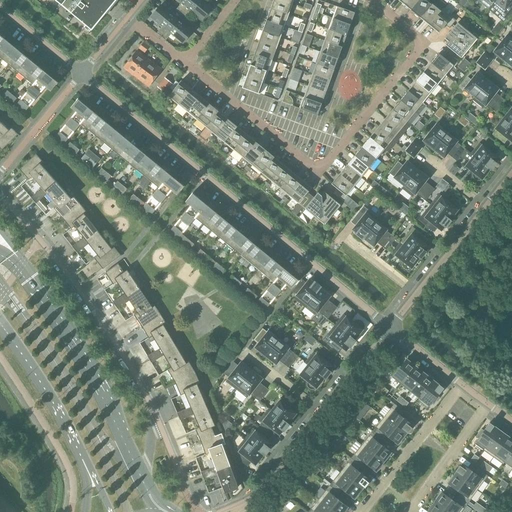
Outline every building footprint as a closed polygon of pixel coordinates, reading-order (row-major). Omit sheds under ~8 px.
[(50,0),(49,1),(50,1),(51,0),(54,0),(59,3),(56,7),(58,8),(61,5),(65,0),(50,0)] [(74,0),(70,5),(74,9),(71,13),(91,30),(116,0),(74,0)] [(180,13),(191,0),(178,0),(181,3),(176,10),(180,13)] [(209,5),(202,0),(191,0),(180,13),(185,17),(190,10),(199,17),(202,13),(205,15),(211,8),(208,6),(209,5)] [(282,0),(273,0),(270,8),(288,15),(292,3),(282,0)] [(418,0),(402,0),(401,2),(410,10),(418,0)] [(431,3),(427,0),(418,0),(410,10),(420,17),(431,3)] [(496,0),(476,0),(489,10),(492,6),(495,2),(496,0)] [(511,0),(496,0),(495,2),(492,6),(489,10),(503,22),(504,20),(507,23),(511,16),(511,0)] [(150,17),(162,27),(156,33),(161,37),(176,18),(180,13),(176,10),(165,1),(162,5),(160,4),(150,17)] [(441,11),(431,3),(420,17),(429,25),(441,11)] [(337,6),(333,18),(350,24),(354,13),(337,6)] [(270,8),(266,20),(283,26),(288,15),(270,8)] [(450,18),(441,11),(429,25),(439,33),(445,25),(450,19),(450,18)] [(324,28),(329,29),(346,36),(350,24),(333,18),(328,17),(324,28)] [(451,17),(450,18),(450,19),(445,25),(449,28),(455,21),(451,17)] [(189,29),(176,18),(161,37),(165,41),(171,34),(179,40),(189,29)] [(266,20),(262,31),(279,37),(283,26),(266,20)] [(448,41),(476,38),(477,38),(477,37),(476,38),(457,23),(445,38),(448,41)] [(329,29),(325,41),(342,47),(346,36),(329,29)] [(262,31),(258,42),(275,48),(279,37),(262,31)] [(504,60),(511,50),(511,35),(509,33),(494,52),(498,55),(496,56),(503,62),(505,60),(504,60)] [(477,39),(476,38),(448,41),(445,45),(461,57),(476,39),(477,39)] [(0,44),(0,57),(1,59),(12,46),(4,39),(0,44)] [(321,52),(338,58),(342,47),(325,41),(321,52)] [(149,47),(144,43),(143,42),(139,48),(145,53),(149,47)] [(258,42),(254,53),(271,60),(275,48),(258,42)] [(12,46),(1,59),(9,65),(20,52),(12,46)] [(317,63),(334,69),(338,58),(321,52),(316,50),(311,62),(317,63)] [(148,87),(161,69),(137,51),(123,68),(148,87)] [(9,65),(17,72),(28,59),(20,52),(9,65)] [(254,53),(250,65),(267,71),(271,60),(254,53)] [(431,63),(445,74),(452,65),(444,58),(439,53),(431,63)] [(453,66),(458,61),(448,53),(444,58),(452,65),(453,66)] [(484,53),(480,58),(489,65),(493,60),(484,53)] [(485,70),(489,65),(480,58),(476,63),(485,70)] [(28,59),(17,72),(25,78),(36,65),(28,59)] [(464,72),(470,64),(464,59),(457,67),(464,72)] [(312,75),(330,81),(334,69),(317,63),(316,65),(311,63),(308,73),(312,75)] [(431,63),(423,72),(437,84),(445,74),(431,63)] [(37,79),(44,72),(36,65),(25,78),(33,84),(33,85),(37,79)] [(250,65),(246,76),(263,82),(267,71),(250,65)] [(52,78),(44,72),(37,79),(46,86),(51,91),(58,82),(52,78)] [(423,72),(415,81),(429,93),(437,84),(423,72)] [(488,81),(489,80),(482,74),(481,76),(477,73),(472,80),(468,77),(461,86),(465,89),(475,97),(488,81)] [(308,86),(325,92),(330,81),(312,75),(308,86)] [(263,82),(246,76),(242,88),(259,94),(263,82)] [(33,85),(33,84),(16,105),(20,109),(25,103),(29,107),(46,86),(37,79),(33,85)] [(159,88),(165,93),(172,84),(166,79),(159,88)] [(168,96),(178,104),(191,88),(181,81),(179,83),(175,81),(169,88),(173,91),(168,96)] [(415,81),(408,91),(422,102),(429,93),(415,81)] [(498,89),(488,81),(475,97),(473,100),(483,108),(486,105),(491,108),(500,96),(495,93),(498,89)] [(304,97),(321,103),(325,92),(308,86),(304,97)] [(178,104),(187,111),(200,96),(191,88),(178,104)] [(426,106),(422,102),(408,91),(400,100),(414,112),(418,115),(426,106)] [(187,111),(196,119),(209,104),(200,96),(187,111)] [(496,112),(505,100),(500,96),(491,108),(496,112)] [(321,103),(304,97),(300,109),(317,115),(321,103)] [(76,111),(84,118),(91,110),(82,103),(83,103),(77,99),(71,107),(76,111)] [(400,100),(393,109),(407,121),(414,112),(400,100)] [(25,103),(20,109),(24,112),(29,107),(25,103)] [(196,119),(206,127),(218,111),(209,104),(196,119)] [(385,119),(399,130),(400,131),(403,133),(410,124),(407,121),(393,109),(385,119)] [(80,124),(88,130),(99,117),(91,110),(84,118),(80,123),(80,124)] [(63,135),(59,141),(64,144),(80,124),(80,123),(84,118),(76,111),(59,132),(63,135)] [(206,127),(215,134),(228,119),(218,111),(206,127)] [(99,117),(88,130),(96,136),(107,123),(99,117)] [(511,125),(504,118),(496,129),(492,134),(504,143),(508,138),(511,141),(511,140),(511,125)] [(237,127),(228,119),(215,134),(224,142),(237,127)] [(391,139),(399,130),(385,119),(377,128),(391,139)] [(0,148),(2,150),(18,134),(9,126),(7,128),(0,121),(0,148)] [(434,149),(449,130),(439,122),(423,141),(427,144),(426,145),(433,151),(434,149)] [(96,136),(104,143),(114,130),(107,123),(96,136)] [(224,142),(234,149),(246,134),(237,127),(224,142)] [(370,137),(384,149),(388,152),(395,142),(392,140),(391,139),(377,128),(370,137)] [(114,130),(104,143),(111,149),(122,136),(114,130)] [(447,153),(452,157),(461,146),(456,142),(459,138),(449,130),(434,149),(444,157),(447,153)] [(63,135),(59,132),(55,137),(59,141),(63,135)] [(234,149),(243,157),(255,142),(246,134),(234,149)] [(111,149),(119,156),(130,143),(122,136),(111,149)] [(362,146),(376,158),(384,149),(370,137),(362,146)] [(413,141),(409,146),(418,153),(422,148),(413,141)] [(490,169),(489,169),(491,170),(496,163),(495,162),(498,158),(494,156),(498,151),(487,141),(483,146),(479,143),(471,154),(474,156),(490,169)] [(243,157),(252,165),(265,149),(255,142),(243,157)] [(130,143),(119,156),(127,162),(138,149),(130,143)] [(362,146),(355,156),(368,167),(376,158),(362,146)] [(418,153),(409,146),(405,151),(414,158),(418,153)] [(461,146),(452,157),(456,161),(460,156),(466,150),(461,146)] [(127,162),(135,169),(146,156),(138,149),(127,162)] [(274,157),(265,149),(252,165),(261,172),(274,157)] [(81,158),(87,163),(94,155),(88,150),(85,154),(81,158)] [(466,166),(473,172),(473,173),(472,175),(472,177),(473,178),(473,179),(474,180),(476,180),(477,181),(478,181),(479,181),(480,180),(481,180),(482,179),(489,169),(490,169),(474,156),(471,154),(466,150),(460,156),(469,163),(466,166)] [(36,154),(19,169),(29,180),(32,177),(42,188),(44,191),(56,181),(41,165),(43,163),(36,154)] [(99,159),(94,155),(87,163),(93,168),(97,163),(99,159)] [(146,156),(135,169),(143,175),(154,162),(146,156)] [(355,156),(347,165),(361,176),(368,167),(355,156)] [(261,172),(271,180),(283,165),(274,157),(261,172)] [(154,162),(143,175),(151,182),(162,169),(154,162)] [(404,185),(405,186),(417,170),(419,168),(412,163),(411,165),(407,162),(403,166),(398,162),(389,173),(394,177),(404,185)] [(271,180),(280,187),(293,172),(283,165),(271,180)] [(361,176),(347,165),(339,174),(353,186),(361,176)] [(162,169),(151,182),(158,188),(159,188),(163,183),(170,175),(162,169)] [(415,193),(420,197),(429,185),(425,181),(427,178),(417,170),(405,186),(404,185),(402,188),(412,197),(415,193)] [(280,187),(289,195),(302,180),(293,172),(280,187)] [(345,195),(346,195),(353,186),(339,174),(331,184),(337,188),(345,195)] [(178,182),(170,175),(163,183),(172,190),(177,194),(184,186),(178,182)] [(436,186),(442,191),(448,184),(442,179),(436,186)] [(311,188),(302,180),(289,195),(299,203),(305,196),(311,188)] [(56,181),(44,191),(42,188),(36,193),(39,196),(42,199),(47,194),(57,205),(53,208),(62,218),(80,204),(72,195),(70,197),(56,181)] [(159,188),(158,188),(142,208),(146,212),(150,207),(155,210),(172,190),(163,183),(159,188)] [(429,185),(420,197),(425,201),(434,189),(429,185)] [(346,195),(345,195),(337,188),(333,193),(342,201),(347,196),(346,195)] [(324,224),(321,195),(318,192),(305,208),(324,224),(323,224),(324,224)] [(324,192),(321,195),(324,224),(325,224),(324,223),(340,205),(324,192)] [(36,193),(31,198),(36,204),(39,201),(42,199),(39,196),(36,193)] [(191,205),(199,212),(205,204),(197,197),(192,193),(185,201),(191,205)] [(438,194),(430,205),(449,220),(449,219),(457,209),(458,209),(458,208),(458,207),(458,206),(458,205),(458,204),(458,203),(457,203),(456,202),(455,201),(454,201),(453,201),(452,201),(451,201),(450,202),(449,202),(449,203),(438,194)] [(309,199),(305,196),(299,203),(303,206),(309,199)] [(83,237),(86,241),(98,231),(84,214),(86,212),(80,204),(62,218),(71,229),(74,226),(83,237)] [(213,211),(205,204),(199,212),(195,217),(195,218),(202,224),(213,211)] [(195,217),(199,212),(191,205),(169,231),(178,238),(195,218),(195,217)] [(449,220),(430,205),(418,220),(434,232),(437,227),(441,230),(444,226),(445,227),(451,221),(449,219),(449,220)] [(150,207),(146,212),(150,216),(155,210),(150,207)] [(363,238),(378,219),(368,210),(365,214),(360,210),(351,222),(356,226),(353,229),(357,232),(356,234),(362,239),(364,238),(363,238)] [(210,230),(221,217),(213,211),(202,224),(210,230)] [(210,230),(218,237),(229,224),(221,217),(210,230)] [(376,242),(381,246),(390,234),(386,231),(389,227),(378,219),(363,238),(364,238),(374,246),(376,242)] [(229,224),(218,237),(226,243),(237,230),(229,224)] [(234,250),(245,237),(237,230),(226,243),(234,250)] [(403,245),(419,257),(419,258),(421,259),(426,252),(424,251),(427,247),(424,244),(428,239),(416,230),(412,235),(412,234),(404,244),(403,245)] [(111,248),(98,231),(86,241),(83,237),(78,242),(80,245),(83,248),(88,244),(97,255),(94,258),(102,269),(121,255),(113,246),(111,248)] [(390,234),(381,246),(386,250),(395,238),(390,234)] [(234,250),(242,257),(253,243),(245,237),(234,250)] [(77,253),(83,248),(80,245),(78,242),(72,247),(77,253)] [(392,253),(403,261),(402,262),(402,263),(402,264),(402,265),(402,266),(402,267),(403,268),(404,268),(404,269),(405,269),(406,269),(407,269),(408,269),(409,269),(410,269),(410,268),(411,268),(419,258),(419,257),(403,245),(404,244),(401,242),(392,253)] [(253,243),(242,257),(250,263),(261,250),(253,243)] [(250,263),(258,269),(269,256),(261,250),(250,263)] [(266,276),(277,263),(269,256),(258,269),(266,276)] [(278,277),(284,269),(277,263),(266,276),(273,282),(274,282),(278,277)] [(127,297),(140,289),(127,270),(123,272),(118,264),(105,273),(113,284),(117,282),(125,294),(127,297)] [(284,269),(278,277),(286,284),(291,288),(298,280),(293,276),(284,269)] [(256,302),(265,310),(286,284),(278,277),(274,282),(273,282),(256,302)] [(306,283),(301,279),(292,291),(297,295),(294,299),(304,307),(307,304),(319,288),(320,288),(321,287),(314,281),(313,283),(309,280),(306,283)] [(322,315),(332,303),(327,299),(330,296),(320,288),(319,288),(307,304),(304,307),(315,315),(318,311),(322,315)] [(127,297),(125,294),(119,298),(123,305),(129,301),(137,313),(134,315),(141,327),(160,314),(154,305),(152,307),(140,289),(127,297)] [(123,305),(119,298),(112,302),(117,309),(123,305)] [(332,303),(322,315),(327,319),(337,307),(332,303)] [(160,314),(141,327),(148,338),(152,336),(160,349),(162,352),(175,344),(164,325),(166,324),(160,314)] [(354,339),(362,330),(362,329),(363,328),(363,327),(363,326),(363,325),(363,324),(362,323),(361,322),(360,322),(359,321),(358,321),(357,321),(356,321),(355,322),(354,322),(354,323),(343,315),(335,325),(354,340),(354,339)] [(354,339),(354,340),(335,325),(327,335),(330,338),(327,343),(338,352),(342,347),(346,350),(349,346),(350,348),(356,341),(354,339)] [(278,340),(281,337),(270,328),(267,332),(262,328),(253,340),(258,344),(255,347),(259,350),(258,352),(265,357),(266,356),(266,355),(278,340)] [(304,339),(311,345),(315,340),(308,334),(304,339)] [(279,360),(283,364),(293,352),(288,348),(278,340),(266,355),(266,356),(276,364),(279,360)] [(153,352),(158,359),(164,355),(171,368),(167,370),(175,382),(195,372),(188,361),(186,363),(175,344),(162,352),(160,349),(153,352)] [(308,365),(324,377),(324,378),(325,379),(331,372),(329,371),(332,367),(329,364),(333,359),(321,350),(317,355),(313,352),(305,363),(308,365)] [(158,359),(153,352),(147,356),(151,363),(158,359)] [(293,352),(283,364),(288,368),(298,356),(293,352)] [(388,373),(402,384),(415,367),(410,362),(410,361),(407,359),(400,367),(396,363),(388,373)] [(251,371),(252,371),(253,369),(246,364),(245,365),(241,362),(238,366),(233,362),(224,374),(229,378),(226,381),(236,389),(251,371)] [(308,365),(300,375),(308,381),(307,382),(307,383),(306,383),(306,384),(307,385),(307,386),(307,387),(308,388),(309,389),(310,389),(311,389),(312,389),(313,389),(314,389),(315,389),(315,388),(316,387),(324,378),(324,377),(308,365)] [(415,367),(402,384),(411,391),(424,374),(415,367)] [(252,371),(251,371),(236,389),(247,398),(250,394),(254,398),(264,386),(259,382),(262,379),(252,371)] [(192,411),(206,405),(197,385),(200,384),(195,372),(175,382),(180,395),(184,394),(190,407),(192,411)] [(284,377),(292,383),(297,378),(289,372),(284,377)] [(419,397),(420,398),(433,381),(424,374),(411,391),(419,397)] [(420,398),(419,397),(417,400),(427,408),(431,403),(433,405),(439,397),(437,395),(443,387),(440,384),(439,386),(433,381),(420,398)] [(269,390),(264,386),(254,398),(259,402),(269,390)] [(287,423),(295,413),(296,413),(296,412),(296,411),(296,410),(296,409),(296,408),(296,407),(295,407),(294,406),(293,405),(292,405),(291,405),(290,405),(289,405),(288,406),(287,407),(279,401),(272,411),(271,411),(287,424),(287,423)] [(395,404),(384,418),(405,434),(407,432),(408,433),(412,428),(410,427),(412,425),(400,416),(404,411),(395,404)] [(195,430),(201,442),(215,436),(211,427),(215,426),(206,405),(192,411),(190,407),(184,410),(187,417),(193,414),(199,428),(195,430)] [(264,422),(260,427),(272,436),(276,431),(279,434),(282,430),(284,431),(289,425),(287,423),(287,424),(271,411),(272,411),(268,408),(260,419),(264,422)] [(187,417),(184,410),(177,413),(180,420),(187,417)] [(403,437),(405,434),(384,418),(373,431),(382,439),(385,434),(398,445),(404,438),(403,437)] [(484,451),(498,430),(493,426),(493,425),(490,422),(484,431),(481,429),(476,436),(478,438),(474,444),(484,451)] [(268,441),(272,436),(260,427),(256,432),(252,429),(245,439),(248,441),(247,441),(263,454),(264,456),(270,449),(268,447),(271,444),(268,441)] [(508,437),(498,430),(484,451),(493,457),(508,437)] [(379,443),(382,439),(373,431),(362,445),(383,462),(385,459),(386,460),(392,453),(379,443)] [(215,436),(201,442),(205,455),(209,453),(214,467),(216,471),(230,465),(222,444),(218,445),(215,436)] [(511,450),(511,440),(508,437),(493,457),(503,464),(505,461),(504,461),(511,450)] [(263,454),(247,441),(248,441),(245,439),(236,449),(240,452),(236,457),(248,466),(252,461),(255,464),(263,454)] [(335,439),(332,443),(338,448),(341,444),(335,439)] [(362,445),(351,458),(360,466),(364,461),(376,471),(377,469),(378,470),(382,465),(381,464),(383,462),(362,445)] [(357,470),(360,466),(351,458),(341,472),(361,489),(363,486),(365,487),(368,482),(367,482),(369,480),(357,470)] [(474,473),(462,464),(461,466),(459,466),(456,470),(457,471),(455,474),(477,490),(487,476),(477,469),(474,473)] [(216,471),(214,467),(208,469),(210,477),(217,474),(224,492),(238,487),(230,465),(216,471)] [(320,471),(315,467),(311,472),(316,476),(320,471)] [(210,477),(208,469),(200,472),(203,480),(210,477)] [(359,491),(361,489),(341,472),(329,486),(339,493),(342,489),(355,499),(361,492),(359,491)] [(457,497),(467,504),(477,490),(455,474),(453,476),(452,476),(447,483),(460,492),(457,497)] [(502,480),(499,484),(505,488),(508,484),(502,480)] [(339,493),(329,486),(319,499),(334,511),(344,511),(347,510),(346,509),(347,507),(335,498),(339,493)] [(447,511),(461,511),(467,504),(457,497),(454,501),(440,492),(435,499),(436,500),(435,502),(447,511)] [(334,511),(319,499),(308,511),(334,511)] [(432,504),(428,509),(429,510),(428,511),(447,511),(435,502),(433,505),(432,504)]
